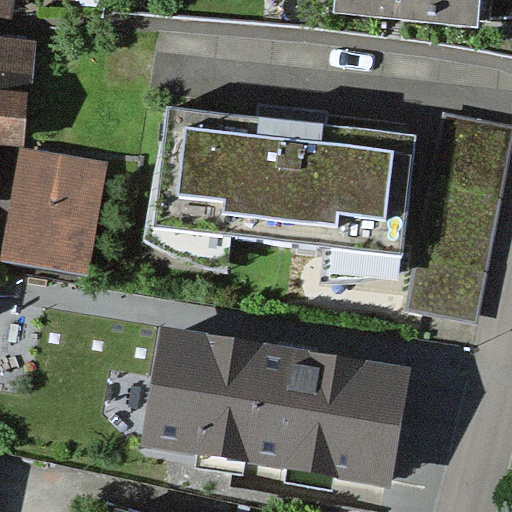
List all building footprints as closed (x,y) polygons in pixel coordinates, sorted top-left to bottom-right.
[(0,0),(0,30),(13,32),(18,0),(0,0)] [(484,35),(487,0),(328,0),(327,18),(484,35)] [(0,148),(20,150),(27,46),(0,44),(0,148)] [(399,145),(153,122),(142,235),(388,259),(399,145)] [(511,132),(442,124),(402,315),(471,328),(511,132)] [(0,259),(84,275),(101,184),(0,165),(0,259)] [(395,377),(156,339),(138,448),(378,486),(395,377)]
